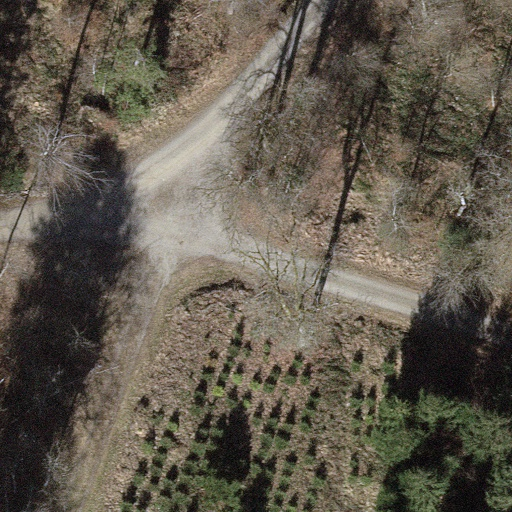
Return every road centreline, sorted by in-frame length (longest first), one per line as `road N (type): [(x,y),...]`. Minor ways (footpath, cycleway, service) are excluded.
road 1 (track): [(55,511),(70,443),(169,235),(349,0)]
road 2 (track): [(0,230),(169,235),(511,343)]
